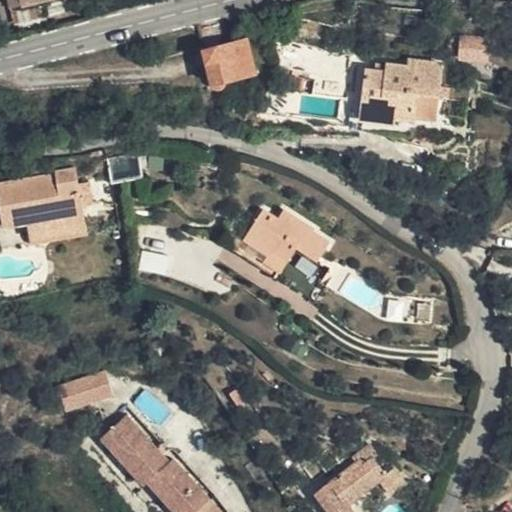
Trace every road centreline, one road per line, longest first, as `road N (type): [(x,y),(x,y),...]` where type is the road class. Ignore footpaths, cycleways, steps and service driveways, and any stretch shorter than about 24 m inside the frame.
road 1 (residential): [(0,141),(168,134),(240,146),(308,172),(454,264),(478,304),(489,358),(485,412),(448,511)]
road 2 (secondary): [(0,60),(228,0)]
